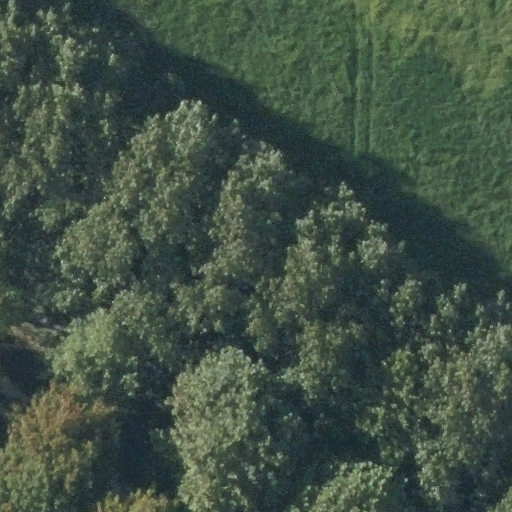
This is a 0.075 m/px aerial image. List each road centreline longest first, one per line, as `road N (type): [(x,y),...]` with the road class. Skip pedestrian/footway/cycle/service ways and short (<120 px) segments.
road 1 (unknown): [(0,245),(370,511)]
road 2 (unknown): [(0,392),(60,449),(102,511)]
